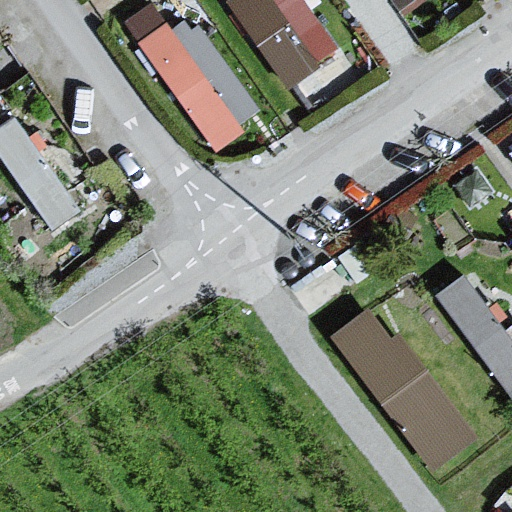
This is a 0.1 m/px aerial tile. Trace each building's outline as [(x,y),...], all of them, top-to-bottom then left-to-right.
[(218,0),(285,80),(337,48),(311,16),(293,29),(270,0),(218,0)] [(394,0),(411,21),(440,0),(394,0)] [(124,41),(210,145),(243,124),(160,13),(124,41)] [(19,124),(0,136),(0,152),(57,235),(83,217),(19,124)] [(511,338),(454,262),(424,287),(506,394),(511,389),(511,338)] [(325,334),(420,454),(466,423),(403,344),(398,349),(362,304),(325,334)]
